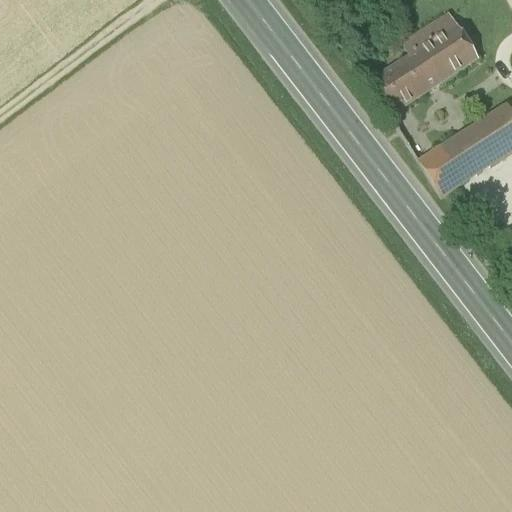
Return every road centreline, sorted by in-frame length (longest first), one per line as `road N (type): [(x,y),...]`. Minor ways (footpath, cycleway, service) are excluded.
road 1 (secondary): [(511,346),(244,0)]
road 2 (track): [(156,0),(0,118)]
